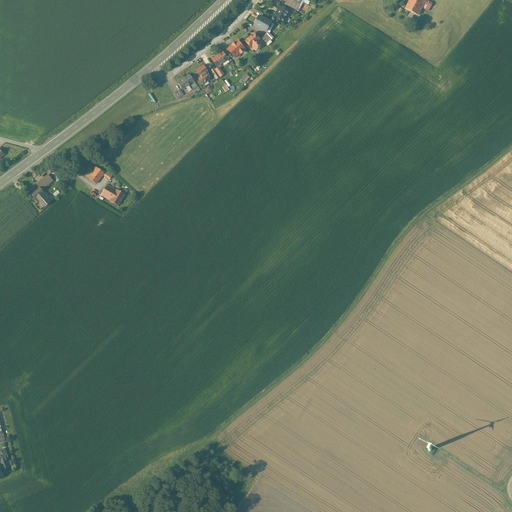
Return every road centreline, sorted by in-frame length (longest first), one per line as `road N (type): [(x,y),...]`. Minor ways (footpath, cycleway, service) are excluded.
road 1 (track): [(128,511),(312,351),(413,220),(511,143)]
road 2 (secondary): [(41,152),(222,0)]
